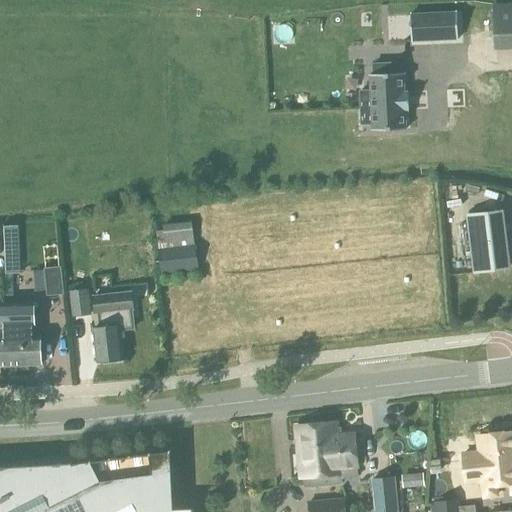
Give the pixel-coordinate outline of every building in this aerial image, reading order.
[(511,3),(492,4),(494,50),(511,49),(511,3)] [(412,41),(458,39),(458,15),(458,13),(411,15),(411,18),(412,41)] [(405,92),(404,73),(400,73),(400,63),(374,64),(374,75),(370,75),(371,91),(361,92),(362,124),(372,124),(373,131),(407,129),(406,110),(409,110),(408,92),(405,92)] [(507,268),(500,210),(466,214),(473,272),(507,268)] [(199,269),(196,244),(195,244),(192,220),(164,223),(164,230),(156,231),(159,248),(158,249),(160,274),(199,269)] [(18,226),(4,227),(6,273),(20,272),(18,226)] [(149,243),(134,243),(135,263),(150,262),(149,243)] [(64,294),(60,266),(43,268),(46,296),(64,294)] [(72,292),(74,316),(92,315),(90,291),(72,292)] [(100,318),(102,318),(103,326),(94,327),(98,361),(124,358),(121,330),(135,328),(132,308),(134,308),(132,292),(94,296),(96,312),(99,312),(100,318)] [(5,366),(42,365),(41,335),(27,336),(27,328),(35,328),(34,303),(0,303),(0,326),(8,327),(8,355),(4,356),(5,366)] [(0,366),(5,366),(4,356),(8,355),(8,327),(0,326),(0,366)] [(323,446),(325,475),(345,472),(346,477),(358,476),(354,434),(339,435),(337,423),(324,424),(326,446),(323,446)] [(302,477),(325,475),(323,446),(326,446),(324,424),(297,427),(302,477)] [(511,483),(511,431),(477,436),(483,486),(511,483)] [(174,511),(171,450),(170,450),(170,451),(152,454),(151,453),(150,453),(150,454),(132,456),(132,455),(130,455),(130,456),(112,459),(112,458),(110,458),(110,459),(92,461),(90,461),(90,462),(72,464),(72,463),(71,463),(71,464),(0,468),(0,511),(174,511)] [(372,478),(374,511),(398,511),(395,476),(372,478)] [(233,511),(257,511),(258,493),(234,492),(233,511)] [(347,511),(346,499),(310,502),(311,511),(347,511)] [(459,511),(458,499),(430,503),(431,511),(459,511)]
